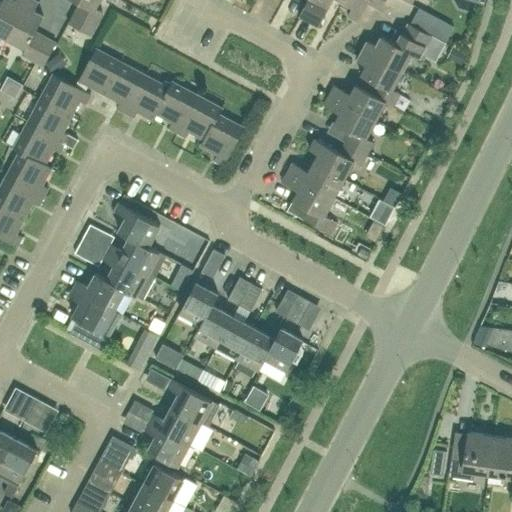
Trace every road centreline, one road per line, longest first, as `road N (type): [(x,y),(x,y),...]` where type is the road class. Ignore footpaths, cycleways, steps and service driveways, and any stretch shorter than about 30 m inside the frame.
road 1 (residential): [(221,221),(194,195),(111,158),(95,168),(0,349)]
road 2 (residential): [(221,221),(307,67),(187,0)]
road 3 (unclassified): [(407,326),(511,118)]
road 4 (residential): [(60,511),(104,418),(0,365)]
road 5 (residential): [(407,326),(221,221)]
road 6 (unclassified): [(310,511),(407,326)]
